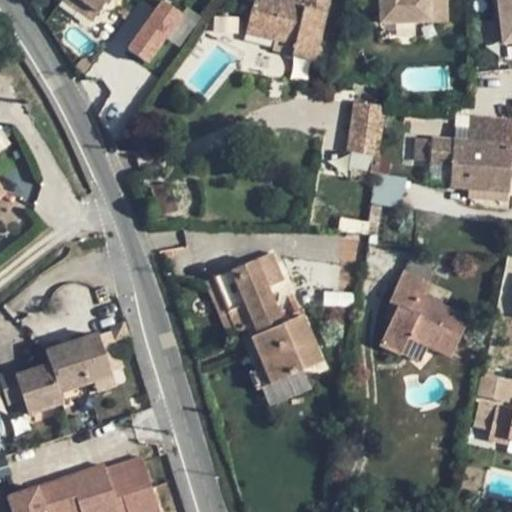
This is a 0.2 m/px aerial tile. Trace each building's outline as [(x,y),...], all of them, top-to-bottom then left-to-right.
[(62,0),(93,22),(108,0),(62,0)] [(274,41),(272,47),(271,52),(314,62),(328,0),(303,0),(303,5),(284,1),(279,0),(254,0),(247,34),(274,41)] [(381,0),(381,22),(449,21),(448,0),(381,0)] [(511,0),(499,0),(504,45),(511,43),(511,0)] [(127,50),(143,63),(179,17),(162,5),(127,50)] [(122,8),(117,16),(124,20),(129,13),(122,8)] [(247,34),(245,41),(272,47),(274,41),(247,34)] [(377,157),(385,111),(385,106),(355,101),(347,153),(377,157)] [(114,115),(122,122),(127,113),(119,107),(114,115)] [(454,141),(468,142),(469,116),(456,116),(454,141)] [(468,142),(511,145),(511,119),(469,116),(468,142)] [(453,166),(451,188),(510,192),(511,160),(511,145),(468,142),(454,141),(416,138),(414,160),(429,161),(429,164),(453,166)] [(367,236),(372,205),(376,174),(347,171),(343,199),(338,229),(337,233),(341,233),(364,235),(367,236)] [(376,174),(372,205),(380,207),(402,210),(407,178),(376,174)] [(0,204),(9,199),(0,186),(0,204)] [(469,190),(469,199),(507,202),(508,194),(469,190)] [(307,225),(338,229),(343,199),(311,194),(307,225)] [(380,207),(372,205),(367,236),(371,236),(377,236),(380,207)] [(341,233),(337,233),(295,231),(293,258),(339,264),(340,240),(341,233)] [(364,235),(341,233),(340,240),(364,241),(364,235)] [(234,263),(236,268),(272,253),(270,249),(234,263)] [(402,272),(427,283),(437,261),(411,250),(402,272)] [(252,339),(264,367),(270,383),(321,362),(302,317),(282,326),(266,287),(283,280),(272,253),(236,268),(214,278),(236,331),(253,323),(258,336),(252,339)] [(341,264),(339,281),(356,283),(358,267),(341,264)] [(409,338),(428,347),(449,357),(467,318),(421,297),(427,283),(402,272),(389,302),(399,306),(381,346),(401,356),(402,353),(409,338)] [(236,331),(214,278),(205,281),(228,335),(236,331)] [(12,371),(0,374),(0,391),(5,408),(20,403),(24,417),(59,406),(56,394),(108,378),(95,335),(39,352),(44,367),(14,376),(12,371)] [(409,338),(402,353),(421,362),(428,347),(409,338)] [(257,388),(270,383),(264,367),(250,373),(257,388)] [(511,383),(511,381),(482,378),(481,377),(476,397),(508,404),(511,383)] [(488,440),(505,444),(506,439),(511,440),(511,409),(495,405),(488,440)] [(108,471),(106,463),(37,487),(45,511),(160,511),(143,460),(108,471)] [(45,511),(37,487),(35,481),(3,492),(10,511),(45,511)]
